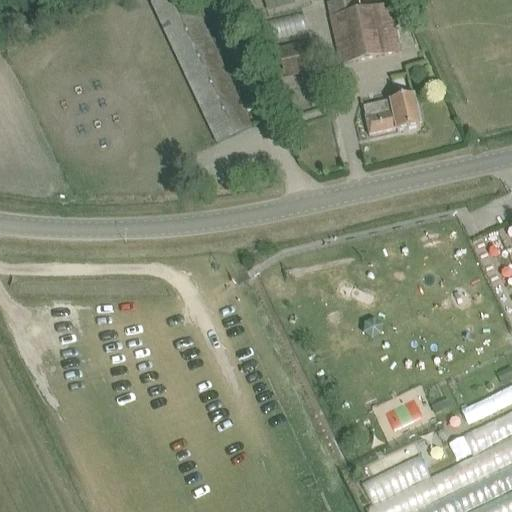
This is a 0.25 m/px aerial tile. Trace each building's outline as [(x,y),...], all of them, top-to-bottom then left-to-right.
[(250,129),(242,111),(188,0),(160,0),(150,5),(208,127),(217,145),(250,129)] [(295,5),(293,0),(263,0),(267,13),(295,5)] [(399,53),(395,33),(389,4),(353,12),(350,0),(345,0),(326,4),(330,17),(336,46),(340,65),(399,53)] [(275,21),(277,43),(313,40),(311,18),(275,21)] [(316,71),(311,51),(310,43),(278,50),(280,58),(284,78),(316,71)] [(396,133),(420,128),(413,97),(390,103),(363,109),(369,137),(396,130),(396,133)] [(511,371),(510,368),(496,374),(502,386),(511,381),(511,371)] [(354,450),(352,459),(369,464),(371,454),(354,450)]
